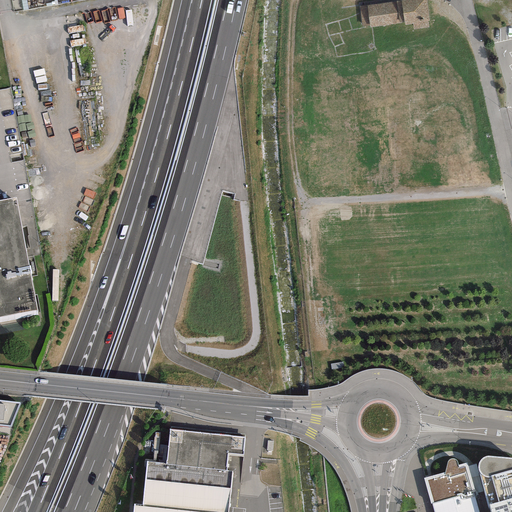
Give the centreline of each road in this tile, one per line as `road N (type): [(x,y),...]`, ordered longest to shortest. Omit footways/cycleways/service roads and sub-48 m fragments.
road 1 (motorway): [(68,511),(162,259),(230,0)]
road 2 (motorway): [(177,92),(151,128),(97,304),(7,511)]
road 3 (motorway): [(177,92),(107,325),(35,511)]
road 4 (track): [(294,0),(289,109),(303,198),(510,190)]
road 5 (tertiary): [(182,399),(311,433),(347,468),(361,511)]
road 6 (unclassified): [(511,196),(467,0)]
road 7 (secondary): [(182,399),(0,380)]
road 8 (secondary): [(216,403),(314,419),(344,433)]
road 9 (secondary): [(347,398),(216,403)]
